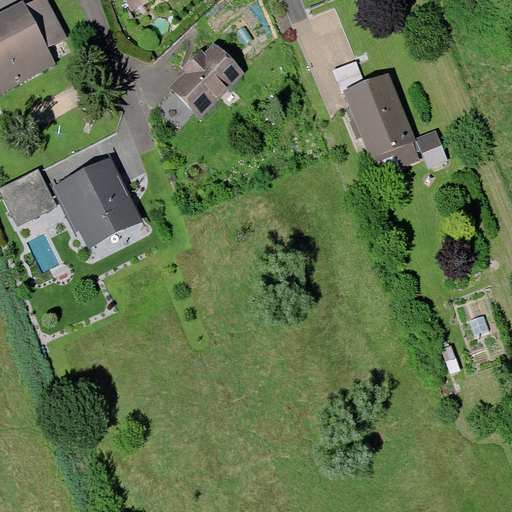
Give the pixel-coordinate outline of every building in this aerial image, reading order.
[(0,88),(70,53),(64,41),(43,0),(42,0),(40,0),(1,21),(0,21),(0,88)] [(43,0),(64,41),(81,32),(63,0),(43,0)] [(197,110),(202,115),(242,75),(216,49),(205,60),(201,56),(193,65),(186,72),(189,75),(176,89),(197,110)] [(341,93),(347,94),(366,87),(357,65),(334,74),(341,93)] [(355,114),(374,159),(413,143),(387,78),(366,87),(347,94),(355,114)] [(197,110),(176,89),(154,110),(175,131),(197,110)] [(84,224),(91,239),(133,218),(109,170),(97,176),(80,184),(60,194),(77,227),(84,224)] [(77,179),(80,184),(97,176),(94,171),(84,176),(77,179)] [(16,218),(52,200),(38,173),(2,191),(16,218)] [(133,218),(91,239),(95,246),(137,225),(133,218)]
